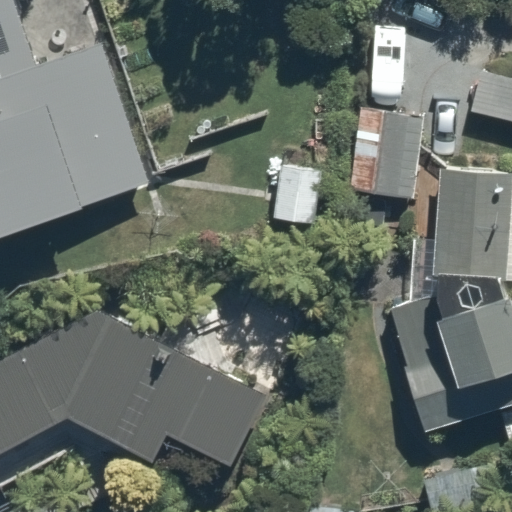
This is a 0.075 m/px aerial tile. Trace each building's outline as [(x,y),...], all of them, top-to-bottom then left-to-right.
[(0,0),(0,214),(158,165),(106,0),(0,0)] [(511,59),(476,53),(467,109),(511,116),(511,59)] [(417,194),(426,108),(354,100),(345,186),(417,194)] [(478,256),(503,259),(502,267),(511,268),(511,156),(445,147),(430,257),(477,264),(478,256)] [(319,159),(275,152),(266,213),(311,219),(319,159)] [(511,387),(511,278),(451,295),(397,309),(423,410),(511,387)] [(0,351),(0,454),(6,452),(1,444),(70,409),(159,450),(170,427),(239,454),(269,386),(103,298),(0,351)] [(511,470),(508,450),(422,467),(430,511),(437,511),(511,497),(511,470)]
